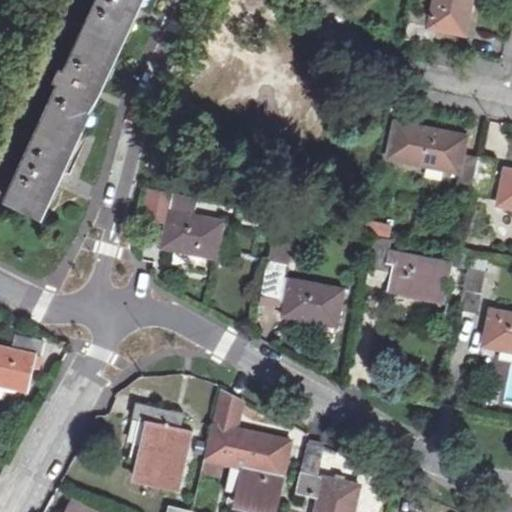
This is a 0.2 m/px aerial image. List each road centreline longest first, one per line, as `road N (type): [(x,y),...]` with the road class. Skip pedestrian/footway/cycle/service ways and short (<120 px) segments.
road 1 (residential): [(117,330),(219,345),(429,459),(511,485)]
road 2 (residential): [(193,0),(146,98),(114,213),(104,277),(117,330)]
road 3 (residential): [(321,0),(325,18),(370,61),(511,91)]
road 4 (residential): [(18,511),(117,330)]
road 5 (residential): [(0,142),(66,0)]
road 6 (residential): [(117,330),(0,278)]
